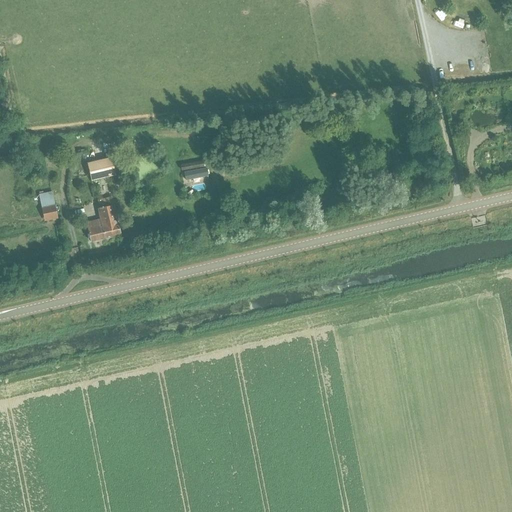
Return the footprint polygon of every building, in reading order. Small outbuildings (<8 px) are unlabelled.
[(470,23),(479,22),(478,11),(468,13),(470,23)] [(78,145),(90,145),(89,135),(78,135),(78,145)] [(88,164),(92,180),(115,175),(111,158),(88,164)] [(202,174),(200,167),(184,170),(185,177),(181,178),(183,184),(205,180),(204,173),(202,174)] [(52,193),(40,196),(44,217),(57,214),(52,193)] [(114,206),(113,206),(111,198),(97,201),(99,209),(98,209),(101,219),(86,222),(91,242),(121,235),(114,206)]
